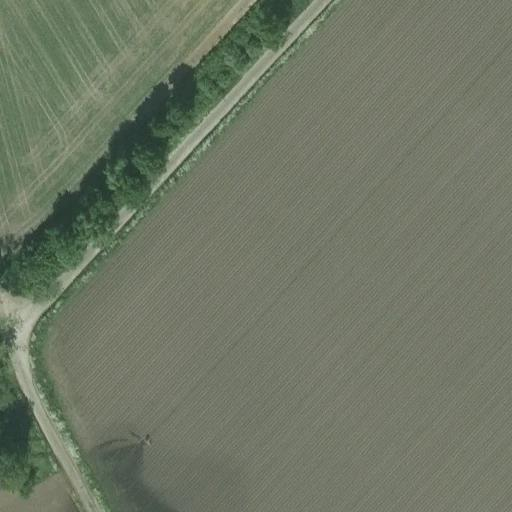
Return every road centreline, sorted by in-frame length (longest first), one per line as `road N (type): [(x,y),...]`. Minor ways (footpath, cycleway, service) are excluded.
road 1 (unclassified): [(5,336),(319,0)]
road 2 (unclassified): [(5,336),(96,511)]
